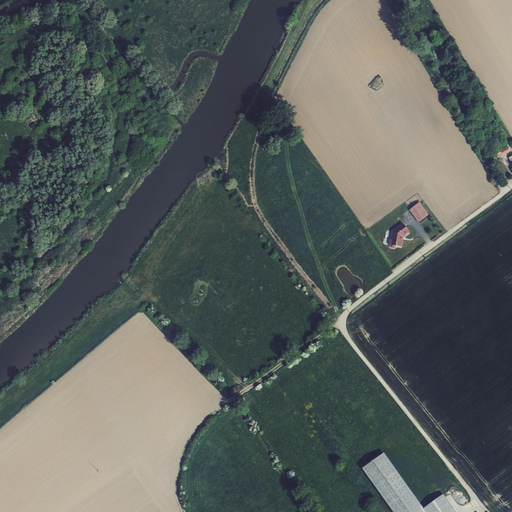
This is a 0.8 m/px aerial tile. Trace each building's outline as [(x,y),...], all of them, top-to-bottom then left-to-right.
[(382,82),(382,81),(381,79),(380,77),(379,77),(378,76),(377,76),(376,77),(375,78),(375,79),(369,85),(369,86),(369,87),(370,87),(373,86),(374,87),(375,88),(377,88),(378,88),(379,88),(382,86),(383,84),(383,83),(382,82)] [(507,144),(496,150),(499,157),(500,157),(511,152),(508,146),(507,144)] [(409,210),(419,222),(429,215),(419,202),(409,210)] [(396,246),(402,247),(402,241),(403,241),(403,237),(409,232),(402,223),(392,230),(391,239),(390,239),(389,245),(390,245),(390,246),(390,248),(394,248),(396,247),(396,246)] [(383,453),(362,468),(392,511),(455,511),(443,494),(424,508),(383,453)]
